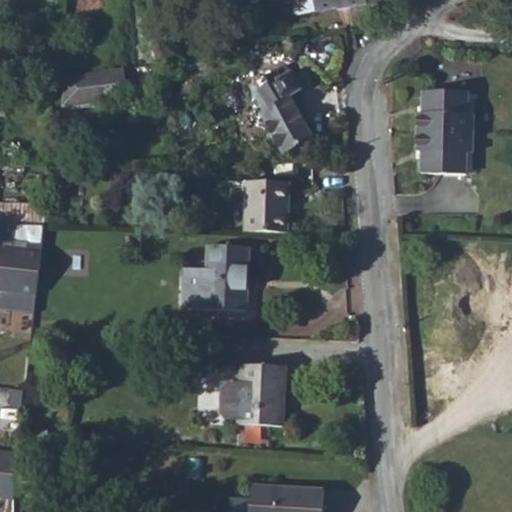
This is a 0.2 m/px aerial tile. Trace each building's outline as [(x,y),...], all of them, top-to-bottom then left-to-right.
[(299,0),(302,16),(315,13),(316,15),(338,9),(339,13),(389,2),(390,1),(389,0),(299,0)] [(266,113),(273,125),(289,156),(321,140),(299,98),(310,92),(301,74),(290,80),(286,71),(280,75),(257,86),(270,111),(266,113)] [(133,78),(62,81),(63,112),(134,110),(133,78)] [(427,122),(483,121),(483,103),(476,103),(476,80),(432,81),(433,103),(427,103),(427,122)] [(484,140),(483,121),(427,122),(427,141),(434,141),(434,162),(478,161),(477,140),(484,140)] [(34,177),(4,176),(3,195),(34,196),(34,177)] [(254,184),(253,237),(295,238),(296,185),(254,184)] [(0,221),(16,223),(15,243),(43,245),(47,204),(0,199),(0,221)] [(2,248),(0,265),(0,290),(38,295),(43,253),(2,248)] [(220,308),(219,314),(260,315),(263,253),(222,251),(221,271),(220,308)] [(241,384),(235,389),(234,416),(240,421),(251,422),(251,427),(296,428),(298,365),(253,364),(252,384),(241,384)] [(0,498),(16,500),(20,450),(0,448),(0,498)] [(266,491),(264,511),(335,511),(337,497),(266,491)]
